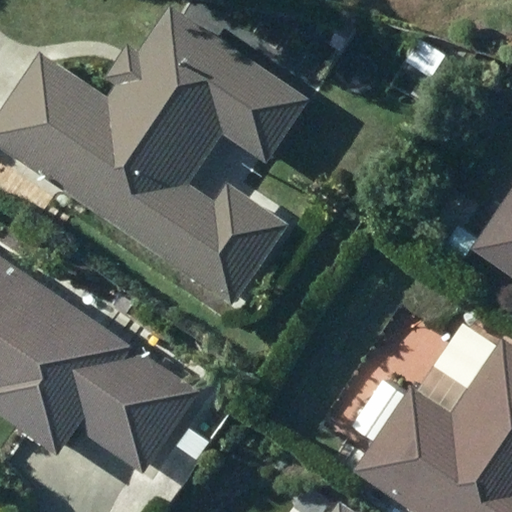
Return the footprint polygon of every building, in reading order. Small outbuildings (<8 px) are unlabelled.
[(273,167),(317,101),(177,7),(145,54),(132,45),(114,72),(59,35),(0,123),(0,143),(241,306),(295,226),(238,187),(226,205),(198,187),(231,138),(273,167)] [(511,198),(476,250),(511,275),(511,198)] [(0,416),(68,461),(86,432),(148,472),(205,386),(0,252),(0,416)] [(419,397),(373,466),(440,511),(511,511),(511,350),(459,424),(419,397)] [(358,511),(346,503),(339,511),(358,511)]
